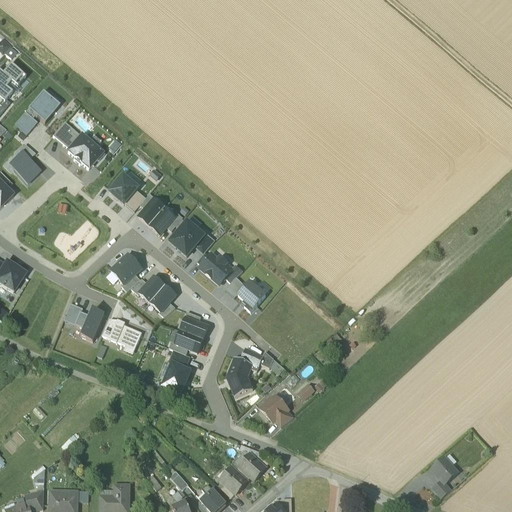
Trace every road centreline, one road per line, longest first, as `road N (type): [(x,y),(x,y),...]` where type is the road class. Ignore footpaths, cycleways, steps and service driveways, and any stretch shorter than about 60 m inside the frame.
road 1 (residential): [(76,294),(133,244),(233,328),(210,386),(235,446)]
road 2 (track): [(306,475),(0,347)]
road 3 (track): [(379,0),(511,111)]
